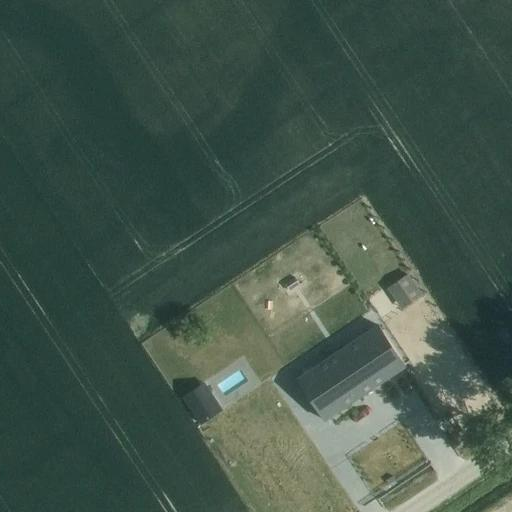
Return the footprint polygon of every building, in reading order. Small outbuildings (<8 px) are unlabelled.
[(408,275),(388,289),(401,309),(422,295),(408,275)] [(361,295),(373,317),(390,308),(377,286),(361,295)] [(324,420),(406,366),(379,326),(297,380),(324,420)] [(221,410),(203,384),(183,397),(201,424),(221,410)] [(271,499),(296,482),(279,457),(269,464),(239,420),(224,430),(271,499)]
